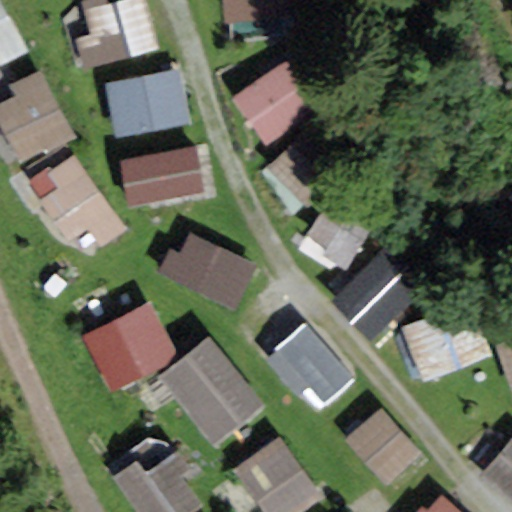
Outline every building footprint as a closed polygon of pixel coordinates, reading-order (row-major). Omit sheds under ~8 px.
[(0,0),(0,65),(0,66),(27,53),(0,0)] [(294,0),(237,0),(238,21),(294,21),(294,0)] [(145,6),(83,18),(92,61),(154,48),(145,6)] [(308,60),(245,101),(272,144),(336,103),(308,60)] [(21,102),(0,110),(21,164),(76,142),(49,73),(14,86),(21,102)] [(182,76),(112,85),(118,133),(188,124),(182,76)] [(334,122),(279,169),(306,201),(361,154),(334,122)] [(195,156),(119,170),(123,195),(133,194),(138,220),(186,211),(181,184),(199,181),(195,156)] [(81,168),(39,197),(83,260),(125,231),(81,168)] [(383,208),(345,185),(318,234),(347,269),(383,208)] [(189,256),(172,254),(160,278),(238,318),(261,271),(198,239),(189,256)] [(406,279),(370,251),(349,287),(359,299),(359,317),(378,327),(406,279)] [(495,304),(412,327),(426,378),(493,360),(487,337),(503,333),(495,304)] [(151,306),(92,332),(113,380),(173,354),(151,306)] [(350,379),(303,322),(273,346),(320,403),(350,379)] [(218,341),(170,376),(219,444),(267,409),(218,341)] [(386,411),(353,438),(391,484),(424,457),(386,411)] [(286,440),(242,471),(271,511),(298,511),(324,494),(286,440)] [(511,440),(482,474),(511,501),(511,440)] [(156,476),(146,461),(119,479),(141,511),(193,511),(209,501),(180,459),(156,476)] [(457,511),(441,497),(427,511),(457,511)]
